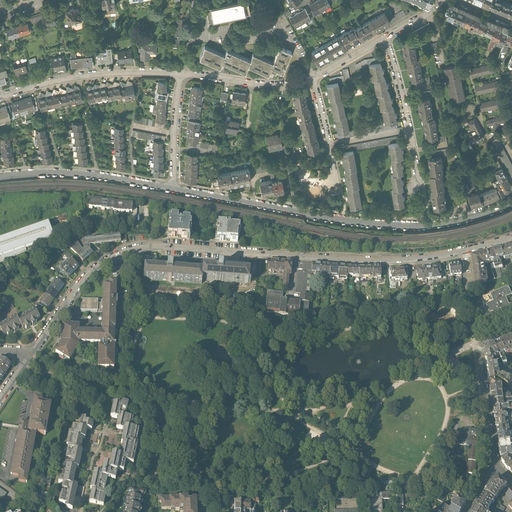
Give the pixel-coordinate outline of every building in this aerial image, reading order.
[(100,0),(103,8),(105,14),(116,11),(115,6),(117,6),(117,3),(115,3),(114,0),(100,0)] [(242,0),(238,1),(206,7),(206,8),(208,21),(227,17),(229,17),(250,13),(248,6),(247,0),(242,0)] [(321,12),(326,9),(321,0),(317,0),(318,0),(315,2),(321,12)] [(328,0),(321,0),(326,9),(332,6),(329,1),(328,0)] [(491,0),(489,6),(499,10),(502,2),(499,1),(499,0),(491,0)] [(511,4),(503,0),(502,2),(499,10),(507,13),(511,4)] [(315,15),(321,12),(315,2),(309,5),(311,9),(312,10),(315,15)] [(405,15),(404,12),(403,10),(393,16),(387,6),(382,9),(384,12),(390,22),(391,24),(405,15)] [(445,15),(453,19),(457,9),(452,6),(449,8),(448,9),(447,9),(446,9),(446,10),(446,11),(446,12),(447,12),(445,15)] [(69,11),(65,12),(66,15),(62,16),(64,22),(67,21),(69,25),(83,20),(79,7),(75,9),(74,7),(69,9),(69,11)] [(288,8),(282,11),(283,13),(285,16),(291,13),(288,8)] [(304,8),(299,11),(305,22),(310,19),(307,14),(306,13),(304,8)] [(459,10),(457,9),(453,19),(453,20),(458,22),(459,20),(461,21),(465,12),(459,10)] [(300,24),(305,22),(299,11),(296,12),(294,13),(300,24)] [(43,12),(33,15),(35,21),(41,19),(45,18),(43,12)] [(369,21),(375,30),(382,26),(390,22),(384,12),(369,21)] [(465,12),(461,21),(461,22),(469,26),(474,16),(467,13),(465,12)] [(295,27),(300,24),(294,13),(292,14),(289,16),(295,27)] [(45,18),(41,19),(44,28),(56,24),(53,15),(45,18)] [(476,17),(474,16),(469,26),(468,28),(476,31),(477,29),(481,19),(476,17)] [(182,19),(177,18),(173,46),(178,47),(179,39),(181,39),(182,38),(182,37),(180,36),(182,19)] [(483,20),(481,19),(477,29),(484,32),(488,22),(483,20)] [(354,29),(359,38),(360,39),(367,35),(375,30),(369,21),(354,29)] [(490,23),(488,22),(484,32),(492,36),(496,25),(490,23)] [(27,23),(17,26),(19,35),(29,32),(27,23)] [(429,23),(410,34),(413,39),(431,28),(429,23)] [(499,26),(496,25),(492,36),(488,46),(492,47),(495,38),(494,38),(495,37),(498,38),(502,28),(499,26)] [(17,26),(6,29),(9,38),(19,35),(17,26)] [(339,36),(345,46),(352,42),(359,38),(354,29),(354,28),(339,36)] [(504,28),(502,28),(498,38),(497,41),(503,44),(504,40),(508,30),(504,28)] [(345,47),(345,46),(339,36),(325,44),(331,55),(338,51),(345,47)] [(404,53),(406,61),(416,59),(412,39),(402,41),(403,44),(401,45),(402,49),(403,54),(404,53)] [(508,42),(504,40),(503,44),(498,57),(504,59),(508,48),(506,47),(508,42)] [(157,45),(141,44),(141,48),(138,48),(138,52),(140,52),(140,60),(150,60),(150,54),(157,54),(157,45)] [(324,59),(331,55),(325,44),(311,52),(317,63),(324,59)] [(248,64),(250,59),(227,49),(224,54),(204,46),(199,57),(220,66),(222,61),(224,62),(225,63),(245,71),(248,64)] [(250,59),(248,64),(268,73),(270,69),(272,69),(274,70),(275,71),(276,68),(283,71),(291,51),(279,46),(273,61),(253,52),(250,59)] [(111,50),(106,51),(107,56),(104,56),(104,54),(97,54),(98,56),(98,62),(98,64),(112,63),(111,50)] [(132,50),(118,51),(118,54),(118,59),(119,63),(133,62),(132,50)] [(64,56),(51,58),(54,71),(66,68),(64,56)] [(92,57),(81,58),(82,68),(93,67),(92,57)] [(363,60),(356,64),(357,71),(364,66),(368,65),(379,63),(378,57),(363,60)] [(81,58),(70,59),(71,69),(82,68),(81,58)] [(407,70),(408,73),(410,73),(411,80),(414,80),(421,78),(418,58),(416,59),(406,61),(407,70)] [(25,62),(12,66),(16,76),(28,73),(25,62)] [(379,63),(368,65),(372,80),(373,80),(383,78),(382,72),(384,72),(383,70),(383,68),(382,68),(380,62),(379,63)] [(444,70),(448,85),(461,82),(457,67),(451,68),(444,70)] [(329,78),(330,85),(338,83),(350,81),(348,69),(342,70),(343,76),(329,78)] [(27,73),(29,79),(36,77),(35,71),(27,73)] [(384,77),(383,78),(373,80),(376,95),(377,94),(387,92),(386,87),(388,86),(387,85),(387,83),(386,83),(384,77)] [(414,80),(415,85),(429,83),(428,77),(421,78),(414,80)] [(85,90),(86,92),(92,90),(99,89),(106,87),(107,89),(113,87),(119,86),(120,88),(126,87),(133,85),(132,83),(128,81),(126,84),(120,81),(119,83),(114,81),(112,85),(107,82),(106,84),(101,83),(99,86),(95,84),(93,87),(88,86),(85,90)] [(167,83),(158,81),(156,89),(157,89),(166,90),(166,88),(166,87),(167,83)] [(494,90),(500,89),(498,81),(495,82),(492,83),(494,90)] [(465,100),(461,82),(448,85),(452,103),(465,100)] [(326,95),(328,95),(329,101),(342,99),(338,83),(330,85),(326,85),(327,93),(326,93),(326,94),(326,95)] [(133,85),(126,87),(129,99),(136,97),(133,85)] [(72,92),(80,91),(79,88),(75,86),(73,89),(68,87),(66,91),(61,89),(59,92),(54,90),(52,93),(47,91),(45,95),(40,93),(38,97),(38,99),(45,98),(51,96),(58,94),(59,96),(65,94),(72,92)] [(119,86),(113,87),(116,99),(122,98),(120,88),(119,86)] [(201,88),(190,86),(190,90),(189,93),(200,95),(201,88)] [(106,87),(99,89),(102,101),(109,99),(107,89),(106,87)] [(113,87),(107,89),(109,99),(109,101),(116,99),(113,87)] [(129,99),(126,87),(120,88),(122,98),(122,100),(129,99)] [(99,89),(92,90),(96,102),(102,101),(99,89)] [(166,90),(157,89),(156,97),(157,97),(165,98),(166,96),(166,95),(167,90),(166,90)] [(92,90),(86,92),(89,104),(96,102),(92,90)] [(245,93),(231,90),(229,101),(244,103),(245,93)] [(418,98),(428,97),(433,96),(432,90),(417,93),(418,98)] [(80,91),(72,92),(75,104),(82,103),(80,93),(80,91)] [(72,92),(65,94),(68,106),(75,104),(72,92)] [(304,92),(292,95),(295,109),(297,109),(307,107),(306,100),(304,92)] [(388,92),(387,92),(377,94),(380,109),(382,108),(391,106),(390,101),(391,100),(391,99),(391,98),(390,98),(388,92)] [(200,95),(189,93),(189,97),(188,100),(189,101),(199,102),(200,95)] [(58,94),(51,96),(54,108),(61,106),(59,96),(58,94)] [(65,94),(59,96),(61,106),(61,107),(68,106),(65,94)] [(51,96),(45,98),(48,110),(54,108),(51,96)] [(31,97),(11,103),(12,105),(13,110),(15,116),(35,110),(33,105),(31,99),(31,97)] [(165,98),(157,97),(156,104),(157,104),(165,106),(165,104),(165,103),(166,102),(166,98),(165,98)] [(432,117),(428,97),(418,98),(418,99),(418,102),(417,102),(418,107),(419,112),(420,111),(421,119),(432,117)] [(45,98),(38,99),(41,111),(48,110),(45,98)] [(498,99),(496,100),(498,108),(504,106),(502,98),(498,99)] [(332,111),(333,117),(345,115),(342,99),(329,101),(331,109),(329,109),(329,110),(330,112),(332,111)] [(199,102),(189,101),(189,104),(188,108),(189,108),(199,109),(200,102),(199,102)] [(165,106),(157,104),(155,112),(156,112),(165,113),(165,111),(165,110),(166,106),(165,106)] [(6,106),(0,107),(0,124),(11,121),(8,112),(6,107),(6,106)] [(309,106),(307,107),(297,109),(300,124),(312,121),(311,114),(309,106)] [(393,106),(391,106),(382,108),(384,123),(393,121),(395,121),(394,115),(396,115),(395,113),(395,112),(394,112),(393,106)] [(199,109),(189,108),(188,111),(188,115),(189,115),(195,116),(199,116),(200,109),(199,109)] [(165,113),(156,112),(155,119),(164,121),(165,119),(165,118),(165,117),(166,113),(165,113)] [(345,115),(333,117),(334,124),(332,125),(333,126),(333,128),(335,127),(336,133),(338,132),(348,131),(345,115)] [(134,116),(133,122),(166,127),(167,122),(164,121),(155,119),(134,116)] [(433,116),(432,117),(421,119),(423,127),(424,131),(425,131),(427,138),(431,137),(437,136),(433,116)] [(498,118),(494,119),(497,132),(500,131),(498,124),(504,123),(505,130),(510,128),(507,116),(498,118)] [(224,131),(237,134),(239,121),(226,118),(224,131)] [(490,121),(485,122),(487,127),(493,125),(495,132),(497,132),(494,119),(490,121)] [(194,121),(188,120),(187,123),(187,126),(188,126),(198,128),(199,122),(194,121)] [(475,120),(467,123),(470,129),(473,128),(476,132),(480,130),(475,120)] [(314,129),(312,121),(300,124),(304,140),(305,139),(316,137),(314,129)] [(348,131),(338,132),(340,138),(395,127),(393,121),(384,123),(348,131)] [(198,128),(188,126),(187,130),(186,133),(187,133),(197,135),(199,128),(198,128)] [(165,135),(133,130),(131,135),(149,139),(153,139),(163,141),(164,141),(165,135)] [(480,130),(476,132),(477,134),(473,137),(471,134),(468,136),(469,139),(466,140),(471,149),(475,147),(472,143),(484,137),(482,132),(481,132),(480,130)] [(197,135),(187,133),(187,137),(186,139),(188,140),(197,141),(198,135),(197,135)] [(276,133),(264,136),(268,150),(282,147),(280,142),(279,135),(276,135),(276,133)] [(398,136),(340,146),(341,151),(352,150),(388,143),(399,141),(398,136)] [(10,137),(0,137),(0,146),(1,147),(6,146),(10,146),(10,137)] [(316,137),(305,139),(307,152),(321,150),(319,143),(318,137),(316,137)] [(163,141),(153,139),(152,146),(153,147),(162,148),(163,144),(163,141)] [(188,140),(187,145),(216,151),(218,145),(197,141),(188,140)] [(388,143),(391,159),(400,158),(402,157),(401,152),(403,151),(403,149),(402,147),(400,147),(399,141),(388,143)] [(511,178),(511,165),(500,145),(495,148),(511,178)] [(6,146),(1,147),(1,156),(3,156),(8,155),(12,155),(12,146),(10,146),(6,146)] [(162,148),(153,147),(152,153),(153,154),(162,155),(163,150),(164,148),(162,148)] [(433,151),(435,156),(440,155),(449,153),(448,148),(433,151)] [(341,162),(342,170),(355,168),(352,150),(341,151),(339,151),(340,159),(338,159),(339,161),(339,163),(341,162)] [(196,154),(186,153),(186,156),(185,160),(186,160),(195,162),(196,154)] [(162,155),(153,154),(152,160),(153,160),(163,162),(164,158),(164,156),(162,155)] [(8,155),(3,156),(4,164),(14,164),(13,155),(12,155),(8,155)] [(442,172),(443,172),(440,155),(435,156),(430,157),(432,167),(433,174),(442,172)] [(392,175),(400,173),(403,173),(402,167),(404,167),(403,165),(403,163),(401,163),(400,158),(391,159),(389,159),(392,175)] [(163,162),(153,160),(152,167),(154,167),(163,169),(163,168),(164,164),(164,163),(163,162)] [(195,162),(186,160),(185,164),(185,167),(186,167),(195,169),(196,162),(195,162)] [(491,165),(495,172),(501,168),(500,166),(498,162),(491,165)] [(268,165),(248,169),(249,175),(269,171),(268,165)] [(163,169),(154,167),(153,174),(163,176),(164,171),(164,169),(163,169)] [(195,169),(186,167),(185,171),(184,174),(185,174),(194,176),(196,169),(195,169)] [(344,181),(345,189),(358,187),(355,168),(342,170),(343,177),(342,178),(342,179),(342,181),(344,181)] [(506,176),(503,171),(501,168),(495,172),(499,180),(501,183),(507,179),(506,176)] [(248,169),(237,171),(240,183),(245,182),(250,181),(249,175),(248,169)] [(234,184),(240,183),(237,171),(227,173),(229,185),(234,184)] [(461,171),(455,174),(463,191),(470,188),(461,171)] [(433,174),(432,174),(433,180),(431,181),(431,183),(433,191),(443,189),(445,189),(442,172),(433,174)] [(390,175),(393,191),(400,189),(403,189),(401,183),(403,182),(402,180),(402,178),(401,178),(400,173),(392,175),(390,175)] [(194,176),(185,174),(184,178),(184,181),(194,183),(195,176),(194,176)] [(281,178),(270,181),(272,192),(277,191),(284,190),(283,186),(281,178)] [(499,184),(505,195),(511,190),(511,187),(511,186),(511,185),(510,185),(509,184),(507,179),(501,183),(499,184)] [(499,180),(493,183),(495,188),(497,186),(496,185),(499,184),(501,183),(499,180)] [(263,194),(272,192),(270,181),(260,183),(261,188),(263,194)] [(496,190),(501,197),(503,195),(505,195),(499,184),(496,185),(497,186),(498,188),(496,190)] [(348,201),(348,206),(361,203),(361,202),(358,187),(345,189),(346,196),(345,196),(345,198),(346,200),(347,200),(348,201)] [(401,194),(400,189),(393,191),(391,191),(394,206),(402,204),(401,198),(403,198),(403,196),(402,194),(401,194)] [(435,204),(436,207),(446,205),(445,196),(443,189),(433,191),(434,197),(433,198),(433,201),(434,204),(435,204)] [(480,195),(484,203),(493,200),(501,197),(496,190),(496,189),(480,195)] [(470,201),(472,207),(484,203),(480,195),(479,193),(469,195),(470,201)] [(464,195),(449,198),(450,204),(466,201),(464,195)] [(168,230),(168,235),(171,235),(171,237),(174,237),(175,235),(177,236),(177,235),(179,235),(181,235),(181,237),(190,238),(190,234),(191,234),(191,226),(191,222),(190,222),(190,218),(186,218),(185,218),(183,218),(183,221),(181,221),(181,220),(179,220),(179,221),(178,221),(178,216),(171,216),(171,219),(169,219),(169,223),(168,223),(168,230)] [(48,223),(0,239),(0,257),(25,249),(53,239),(48,223)] [(226,223),(218,223),(218,227),(217,227),(217,234),(217,239),(220,239),(219,240),(223,241),(223,239),(225,239),(228,239),(230,239),(230,241),(237,242),(237,237),(239,237),(240,230),(239,230),(240,226),(238,226),(238,225),(237,225),(237,226),(231,225),(231,226),(230,226),(230,224),(228,223),(228,225),(226,225),(226,223)] [(57,229),(55,231),(57,237),(67,233),(64,227),(57,229)] [(78,256),(83,262),(93,254),(90,251),(90,247),(89,245),(121,242),(120,242),(126,241),(126,235),(120,236),(83,240),(83,246),(84,246),(84,248),(82,249),(76,241),(69,247),(78,256)] [(504,259),(504,260),(511,257),(511,244),(501,248),(504,259)] [(504,259),(501,248),(493,250),(501,275),(505,274),(500,261),(500,260),(500,259),(503,258),(503,259),(504,259)] [(25,249),(0,257),(0,262),(26,251),(25,249)] [(493,250),(487,252),(490,262),(494,261),(494,262),(493,263),(498,277),(501,275),(493,250)] [(473,266),(484,264),(490,262),(487,252),(471,257),(473,266)] [(69,259),(64,264),(73,272),(78,267),(74,264),(69,259)] [(283,271),(291,271),(291,266),(291,261),(283,260),(283,271)] [(449,264),(451,275),(461,273),(460,262),(449,264)] [(68,277),(73,272),(64,264),(60,269),(65,275),(68,277)] [(321,264),(312,264),(312,265),(311,274),(311,275),(320,276),(321,265),(321,264)] [(484,264),(473,266),(474,274),(476,288),(488,283),(486,272),(485,272),(484,264)] [(217,267),(217,270),(208,269),(202,269),(202,273),(202,280),(248,283),(249,272),(244,272),(223,271),(223,265),(217,265),(217,267)] [(303,265),(302,273),(311,274),(312,265),(303,265)] [(329,278),(330,266),(321,265),(320,276),(320,278),(329,279),(329,278)] [(431,266),(432,278),(440,278),(440,272),(441,272),(441,267),(439,267),(439,265),(431,266)] [(197,273),(172,271),(173,269),(173,266),(167,266),(167,271),(150,270),(150,269),(144,269),(144,280),(202,284),(202,280),(202,273),(197,273)] [(338,266),(330,266),(329,278),(337,278),(338,266)] [(346,277),(346,267),(338,266),(337,278),(337,280),(346,280),(346,277)] [(380,267),(372,267),(373,279),(378,279),(378,280),(381,279),(380,267)] [(417,274),(418,280),(426,279),(425,267),(416,267),(417,270),(415,270),(416,274),(417,274)] [(399,282),(399,268),(391,269),(391,275),(391,279),(392,284),(396,284),(396,283),(399,283),(399,282)] [(399,268),(399,282),(407,282),(407,274),(407,268),(399,268)] [(283,271),(282,285),(288,286),(288,275),(290,275),(291,271),(283,271)] [(302,273),(296,273),(295,295),(299,295),(309,296),(311,275),(311,274),(302,273)] [(56,280),(51,288),(58,293),(63,285),(56,280)] [(109,369),(114,369),(114,348),(115,348),(115,344),(114,344),(114,335),(115,335),(116,334),(117,333),(117,331),(115,330),(114,330),(114,329),(115,329),(116,282),(109,282),(109,285),(103,285),(103,304),(103,314),(102,332),(97,332),(97,329),(94,329),(94,332),(79,332),(79,326),(74,326),(74,325),(66,325),(66,326),(62,326),(62,333),(61,333),(60,343),(62,343),(55,353),(60,356),(59,358),(63,360),(64,358),(69,361),(78,346),(78,343),(91,344),(91,347),(92,347),(93,347),(94,348),(95,349),(97,350),(98,350),(98,368),(104,369),(104,371),(109,371),(109,369)] [(493,300),(485,303),(489,312),(492,310),(496,318),(511,311),(511,310),(511,306),(510,302),(508,303),(505,296),(511,293),(508,285),(490,292),(493,300)] [(56,296),(58,293),(51,288),(45,295),(53,300),(56,296)] [(266,294),(265,301),(278,303),(281,303),(282,296),(266,294)] [(53,300),(45,295),(40,302),(48,307),(53,300)] [(309,296),(299,295),(299,303),(309,304),(309,296)] [(98,300),(81,299),(80,311),(82,311),(82,313),(103,314),(103,304),(98,304),(98,300)] [(278,303),(265,301),(264,313),(277,315),(278,303)] [(14,308),(11,303),(0,309),(0,314),(1,316),(14,308)] [(281,303),(278,303),(277,315),(285,316),(286,304),(281,303)] [(309,304),(299,303),(299,305),(298,317),(308,317),(309,304)] [(298,317),(299,305),(286,304),(285,316),(298,317)] [(34,309),(17,319),(21,326),(23,329),(25,328),(26,329),(30,327),(29,325),(30,324),(31,324),(32,325),(37,323),(36,321),(40,319),(34,309)] [(0,325),(0,329),(4,336),(7,334),(8,336),(12,333),(11,332),(12,331),(13,331),(14,332),(18,330),(17,328),(21,326),(17,319),(15,316),(0,325)] [(507,339),(500,341),(505,352),(506,354),(511,351),(511,337),(507,339)] [(500,341),(495,344),(500,356),(503,363),(503,364),(504,363),(507,362),(503,353),(505,352),(500,341)] [(486,352),(487,360),(494,359),(496,359),(496,357),(500,356),(495,344),(488,346),(486,352)] [(1,358),(0,360),(0,380),(1,380),(6,373),(11,365),(1,358)] [(494,359),(487,360),(488,369),(490,381),(495,382),(495,379),(497,379),(508,385),(511,379),(511,378),(509,376),(508,377),(505,375),(501,375),(499,374),(499,369),(499,364),(498,363),(494,364),(494,359)] [(509,376),(511,378),(511,377),(511,368),(505,369),(503,364),(503,363),(499,364),(499,369),(499,374),(501,375),(505,375),(508,377),(509,376)] [(490,381),(492,395),(502,393),(505,393),(505,389),(502,389),(502,385),(495,382),(490,381)] [(492,395),(493,401),(511,399),(511,395),(503,396),(502,393),(492,395)] [(493,401),(494,408),(504,407),(504,404),(511,402),(511,400),(511,399),(493,401)] [(25,482),(34,433),(44,434),(49,405),(41,403),(42,401),(35,400),(32,418),(31,417),(29,425),(29,427),(27,427),(28,424),(21,423),(20,429),(12,475),(20,476),(19,481),(25,482)] [(121,443),(123,444),(137,447),(138,443),(136,443),(139,429),(131,428),(134,418),(126,416),(128,403),(122,402),(121,405),(113,404),(111,417),(118,419),(116,428),(122,430),(123,430),(121,443)] [(494,408),(495,415),(505,413),(505,411),(511,409),(511,405),(504,407),(494,408)] [(495,415),(496,422),(511,419),(511,415),(506,416),(505,413),(495,415)] [(85,419),(79,418),(78,426),(72,425),(71,432),(69,432),(68,435),(83,439),(85,439),(87,431),(87,429),(92,430),(94,423),(85,421),(85,419)] [(511,419),(496,422),(497,429),(508,427),(508,424),(511,423),(511,419)] [(497,429),(498,436),(511,434),(510,427),(508,427),(497,429)] [(471,449),(470,448),(466,473),(475,474),(478,449),(477,449),(478,440),(472,439),(473,436),(480,437),(481,431),(468,429),(467,438),(449,436),(448,443),(471,446),(471,449)] [(511,434),(498,436),(499,444),(510,442),(511,441),(511,434)] [(60,473),(75,476),(77,468),(79,469),(83,451),(80,450),(83,439),(68,435),(66,446),(69,446),(64,465),(62,465),(60,473)] [(499,444),(501,451),(511,449),(511,445),(511,446),(510,442),(499,444)] [(137,447),(123,444),(120,457),(112,455),(110,465),(104,464),(102,473),(101,478),(108,479),(109,479),(115,481),(117,472),(117,471),(123,472),(126,462),(134,464),(137,447)] [(511,449),(501,451),(502,459),(511,457),(511,449)] [(502,462),(511,472),(511,470),(511,457),(502,459),(502,462)] [(45,487),(49,488),(54,463),(50,462),(45,487)] [(104,495),(108,479),(101,478),(102,473),(94,471),(90,490),(92,490),(91,492),(89,503),(103,506),(106,495),(104,495)] [(62,488),(59,503),(67,505),(66,508),(69,509),(73,509),(73,508),(78,486),(73,485),(75,476),(60,473),(58,483),(63,484),(62,488)] [(490,485),(485,493),(495,499),(496,499),(499,493),(501,491),(504,489),(507,486),(499,476),(491,483),(490,485)] [(398,479),(380,480),(380,483),(380,493),(381,493),(397,493),(402,493),(402,488),(401,486),(400,485),(398,485),(398,479)] [(130,488),(125,511),(139,511),(140,509),(144,491),(130,488)] [(445,496),(437,492),(436,498),(442,502),(445,496)] [(38,505),(46,506),(48,495),(44,494),(41,493),(38,505)] [(485,493),(477,507),(483,511),(487,511),(489,510),(488,509),(492,502),(493,503),(495,499),(485,493)] [(249,511),(254,511),(255,503),(259,503),(259,496),(250,496),(250,502),(250,511),(249,511)] [(452,505),(451,507),(459,511),(460,511),(463,507),(466,502),(456,496),(451,504),(452,505)] [(179,511),(179,509),(179,498),(171,498),(159,498),(159,503),(161,503),(161,510),(171,510),(174,510),(174,511),(179,511)] [(196,511),(196,503),(196,500),(191,500),(192,502),(188,502),(188,498),(179,498),(179,509),(183,509),(182,511),(196,511)] [(381,511),(382,500),(368,500),(368,511),(381,511)] [(240,502),(240,511),(245,511),(250,511),(250,502),(240,502)]
